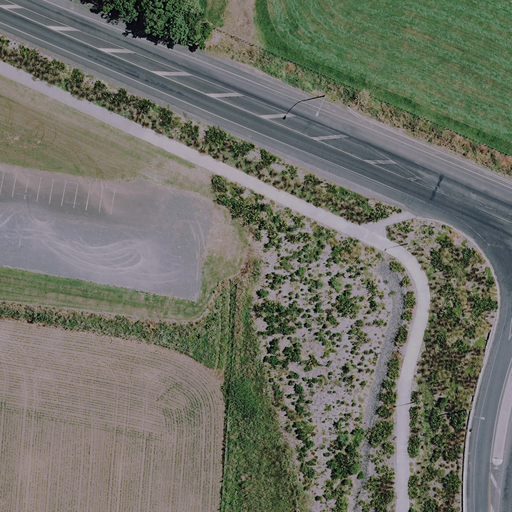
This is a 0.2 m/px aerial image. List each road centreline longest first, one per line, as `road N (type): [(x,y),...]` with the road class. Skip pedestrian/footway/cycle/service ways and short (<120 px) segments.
road 1 (tertiary): [(511,223),(0,4)]
road 2 (tertiary): [(484,511),(477,473),(511,321)]
road 3 (residential): [(131,216),(0,192)]
